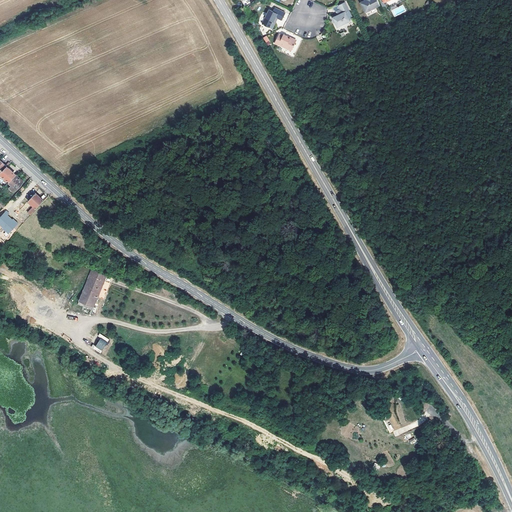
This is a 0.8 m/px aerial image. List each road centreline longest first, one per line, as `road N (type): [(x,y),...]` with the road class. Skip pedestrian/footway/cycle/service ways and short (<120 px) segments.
road 1 (tertiary): [(0,138),(134,256),(282,343),(361,369),(422,348)]
road 2 (secondary): [(422,348),(218,0)]
road 3 (secondary): [(511,500),(422,348)]
